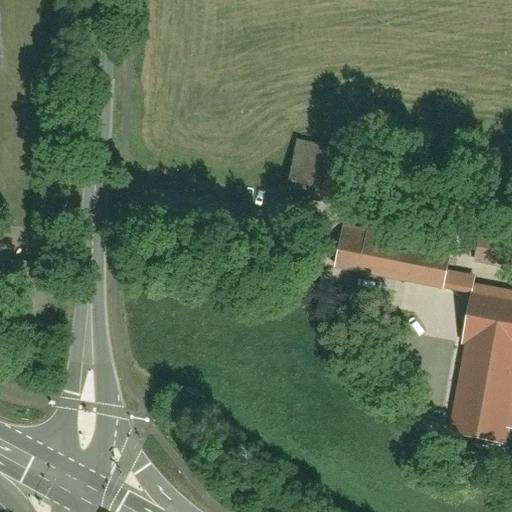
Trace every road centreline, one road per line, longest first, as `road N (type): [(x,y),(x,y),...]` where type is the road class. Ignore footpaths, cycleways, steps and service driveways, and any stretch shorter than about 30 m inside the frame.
road 1 (tertiary): [(89,416),(106,0)]
road 2 (tertiary): [(164,511),(130,455),(89,416)]
